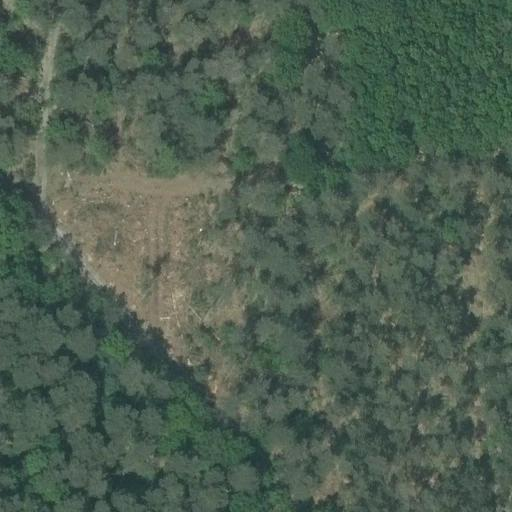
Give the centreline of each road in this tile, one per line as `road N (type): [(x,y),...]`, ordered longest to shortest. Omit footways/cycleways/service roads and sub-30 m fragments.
road 1 (track): [(511,170),(334,197),(33,192)]
road 2 (track): [(72,261),(290,505)]
road 3 (track): [(26,205),(41,179),(52,0)]
